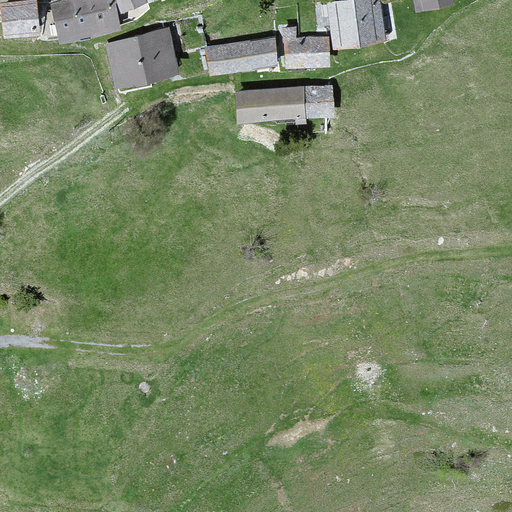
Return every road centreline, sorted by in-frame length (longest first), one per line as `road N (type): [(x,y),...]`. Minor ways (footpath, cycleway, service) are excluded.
road 1 (track): [(0,343),(146,358),(281,300),(425,262),(511,257)]
road 2 (track): [(0,56),(94,52),(115,119),(0,206)]
road 3 (track): [(115,119),(194,89),(317,85),(396,67),(407,57)]
